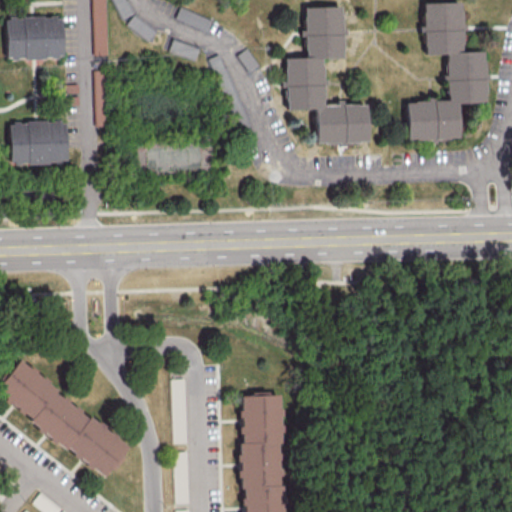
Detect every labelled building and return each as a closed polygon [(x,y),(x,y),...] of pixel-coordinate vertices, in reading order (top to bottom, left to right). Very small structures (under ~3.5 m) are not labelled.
[(90,0),(92,54),(106,54),(104,0),(90,0)] [(421,2),(423,53),(459,52),(457,1),(421,2)] [(301,7),(303,58),(340,56),(338,6),(301,7)] [(4,58),(60,57),(59,15),(3,16),(4,58)] [(444,52),(445,103),(482,101),(480,50),(444,52)] [(283,57),(284,108),(321,107),(319,56),(283,57)] [(91,69),(93,125),(106,125),(105,115),(103,69),(91,69)] [(403,102),(405,139),(458,137),(456,100),(403,102)] [(311,105),(313,142),(365,140),(363,103),(311,105)] [(63,120),(6,121),(7,164),(64,162),(63,120)] [(125,446),(16,359),(0,378),(0,397),(100,477),(125,446)] [(182,378),(169,378),(171,442),(184,442),(182,378)] [(283,511),(274,391),(233,394),(242,511),(283,511)] [(183,451),(172,451),(174,502),(185,502),(183,451)] [(30,500),(43,511),(55,511),(57,510),(38,492),(30,500)]
